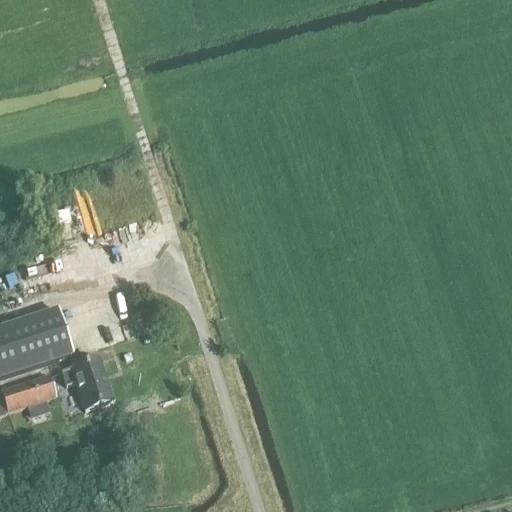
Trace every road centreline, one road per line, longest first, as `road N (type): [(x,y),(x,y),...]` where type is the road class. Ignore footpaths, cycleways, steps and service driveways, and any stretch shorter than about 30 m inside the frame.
road 1 (track): [(186,274),(98,0)]
road 2 (unclassified): [(261,511),(186,274)]
